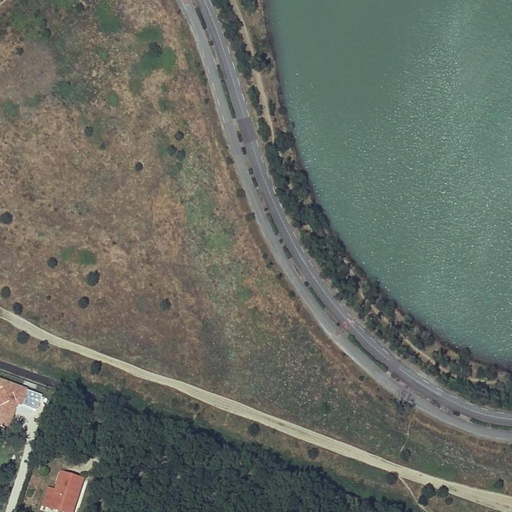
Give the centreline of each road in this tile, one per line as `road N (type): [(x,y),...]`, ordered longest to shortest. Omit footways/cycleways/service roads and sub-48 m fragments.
road 1 (unclassified): [(186,0),(265,223),(315,305),(359,355),(416,399),(464,423),(511,434)]
road 2 (unclassified): [(511,422),(463,411),(414,384),(324,298),(260,182),(200,0)]
